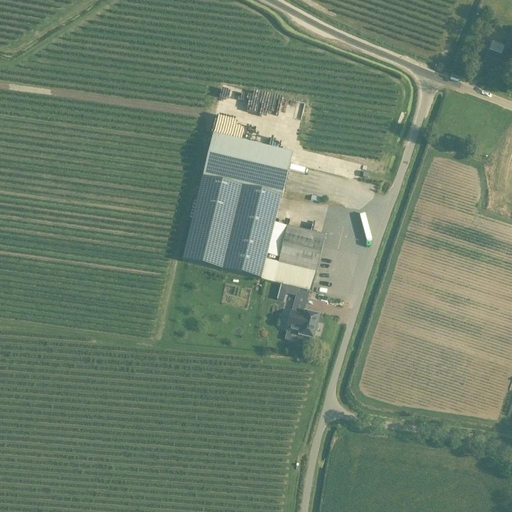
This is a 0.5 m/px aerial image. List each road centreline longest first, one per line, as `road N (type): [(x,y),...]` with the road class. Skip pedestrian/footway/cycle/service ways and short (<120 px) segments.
road 1 (unclassified): [(325,410),(432,76)]
road 2 (unclassified): [(511,455),(475,438),(325,410)]
road 3 (unclassified): [(432,76),(269,0)]
